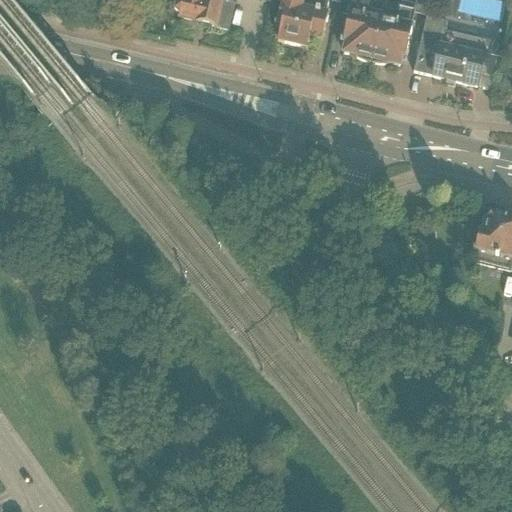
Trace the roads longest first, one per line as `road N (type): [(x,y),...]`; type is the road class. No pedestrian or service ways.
road 1 (residential): [(367,136),(355,183),(375,231),(511,396)]
road 2 (secondary): [(174,82),(292,132),(367,136)]
road 3 (secondary): [(367,136),(299,106),(174,82)]
road 4 (secondary): [(174,82),(0,39)]
road 5 (secondary): [(511,169),(367,136)]
